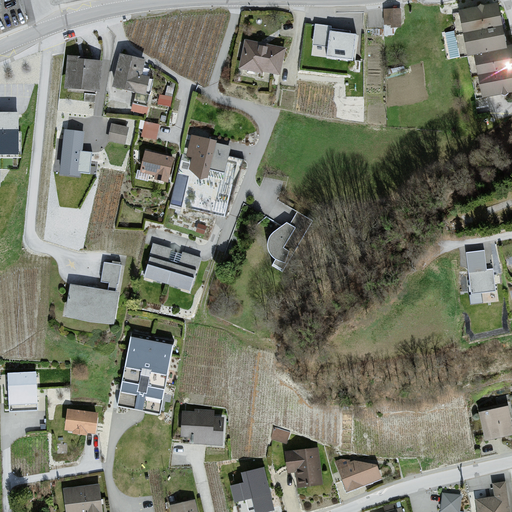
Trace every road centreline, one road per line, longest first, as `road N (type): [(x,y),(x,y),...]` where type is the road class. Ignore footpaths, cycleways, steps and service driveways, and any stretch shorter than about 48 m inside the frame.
road 1 (tertiary): [(0,48),(96,12),(198,0)]
road 2 (residential): [(511,460),(337,511)]
road 3 (track): [(219,250),(202,314),(261,343)]
